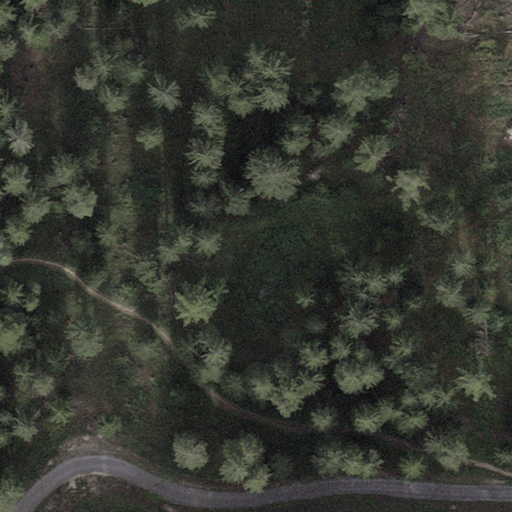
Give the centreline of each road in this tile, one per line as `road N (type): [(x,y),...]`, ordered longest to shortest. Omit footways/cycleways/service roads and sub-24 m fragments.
road 1 (track): [(511,491),(452,463),(295,426),(66,270),(32,257),(0,263)]
road 2 (track): [(511,492),(371,485),(211,506),(110,465),(74,465),(16,511)]
